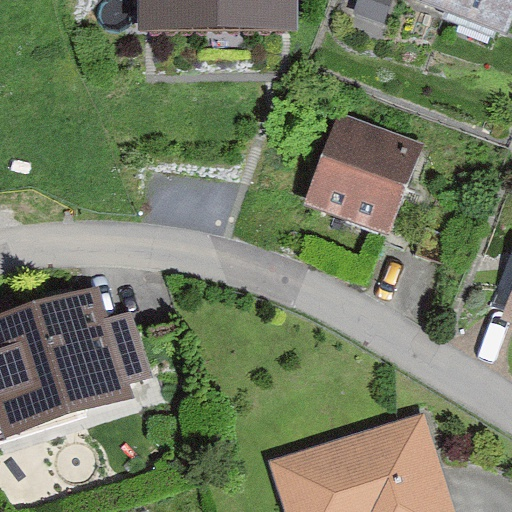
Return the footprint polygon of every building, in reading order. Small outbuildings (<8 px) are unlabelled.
[(144,0),(144,37),(294,37),(293,0),(144,0)] [(431,0),(499,28),(510,0),(431,0)] [(347,129),(318,203),(382,228),(411,154),(347,129)] [(464,210),(437,200),(415,257),(442,267),(464,210)] [(511,247),(489,306),(511,315),(511,247)] [(91,308),(0,335),(0,389),(11,426),(118,394),(116,388),(144,380),(126,321),(98,330),(91,308)] [(445,511),(418,427),(281,470),(294,511),(445,511)]
